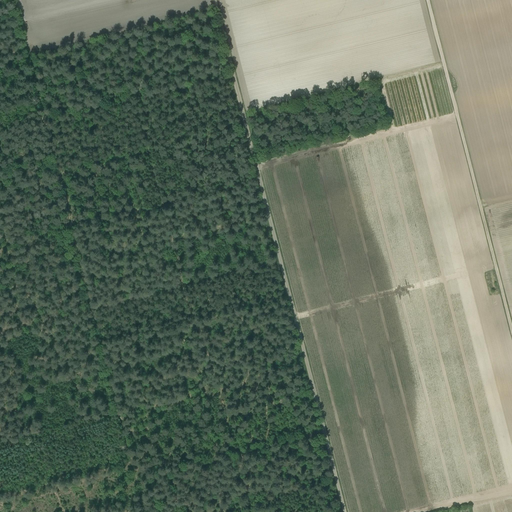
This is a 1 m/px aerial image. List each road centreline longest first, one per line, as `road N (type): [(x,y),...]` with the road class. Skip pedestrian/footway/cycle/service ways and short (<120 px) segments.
road 1 (track): [(14,0),(146,511)]
road 2 (unclassified): [(344,511),(214,0)]
road 3 (track): [(511,331),(428,0)]
road 4 (track): [(0,330),(280,260)]
road 5 (track): [(45,117),(233,74)]
